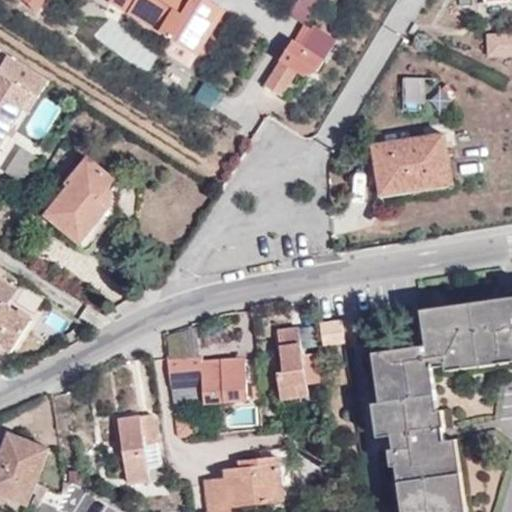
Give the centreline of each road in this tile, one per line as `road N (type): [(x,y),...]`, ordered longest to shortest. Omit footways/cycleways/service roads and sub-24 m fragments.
road 1 (unclassified): [(0,397),(222,298),(317,281)]
road 2 (residential): [(410,0),(317,155),(317,281)]
road 3 (unclassified): [(317,281),(511,249)]
